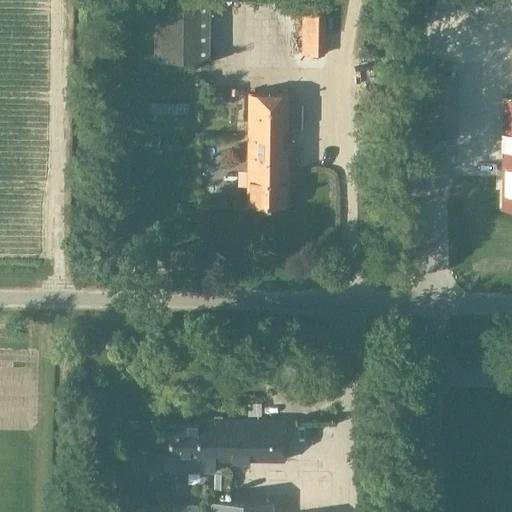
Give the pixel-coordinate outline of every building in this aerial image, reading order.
[(152,0),(153,61),(191,62),(208,62),(208,0),(152,0)] [(324,55),(324,14),(300,13),(300,55),(324,55)] [(489,60),(490,20),(465,19),(464,60),(489,60)] [(456,136),(457,76),(406,75),(404,135),(456,136)] [(246,205),(286,205),(287,93),(247,93),(246,205)] [(225,141),(225,133),(193,133),(193,153),(207,153),(208,141),(225,141)] [(187,453),(187,460),(283,460),(284,420),(195,420),(195,425),(167,425),(167,443),(166,443),(166,452),(187,453)] [(310,453),(328,453),(329,430),(284,429),(284,449),(310,450),(310,453)]
